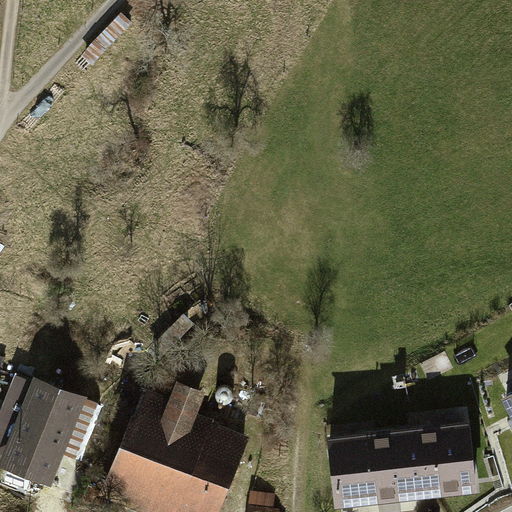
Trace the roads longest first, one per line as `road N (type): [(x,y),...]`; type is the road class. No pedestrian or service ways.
road 1 (track): [(299,511),(305,398),(290,364),(269,353),(236,352),(207,364),(194,383)]
road 2 (track): [(117,0),(0,124)]
road 3 (track): [(0,124),(14,0)]
